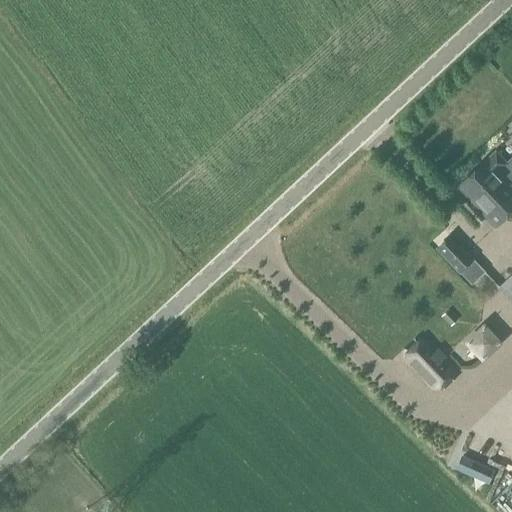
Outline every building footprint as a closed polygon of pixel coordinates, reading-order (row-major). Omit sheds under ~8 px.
[(487,158),(456,187),(494,227),(511,209),(511,158),(506,164),(494,151),(487,158)] [(437,248),(460,271),(473,258),(451,235),(437,248)] [(511,274),(499,287),(511,301),(511,274)] [(499,342),(484,326),(468,342),(483,357),(499,342)] [(452,369),(426,341),(419,341),(407,352),(407,359),(434,387),(440,387),(452,376),(452,369)] [(489,484),(496,470),(469,458),(463,472),(489,484)]
